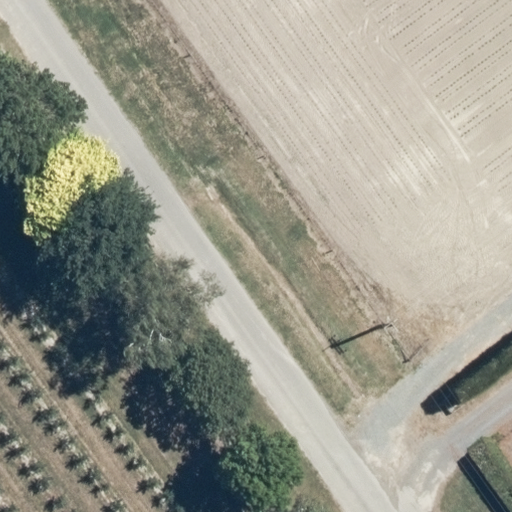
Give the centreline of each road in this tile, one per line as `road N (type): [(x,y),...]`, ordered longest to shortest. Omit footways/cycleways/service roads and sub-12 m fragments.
road 1 (tertiary): [(396,511),(31,0)]
road 2 (unknown): [(383,493),(511,394)]
